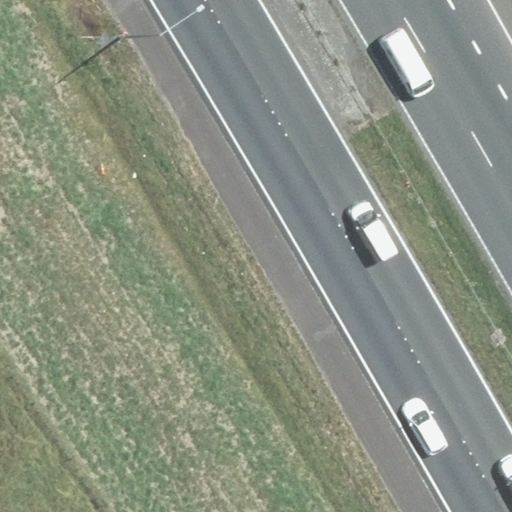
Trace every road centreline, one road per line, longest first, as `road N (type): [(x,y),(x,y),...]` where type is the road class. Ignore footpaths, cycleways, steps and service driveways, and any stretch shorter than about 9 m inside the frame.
road 1 (motorway): [(507,511),(212,0)]
road 2 (motorway): [(399,0),(511,181)]
